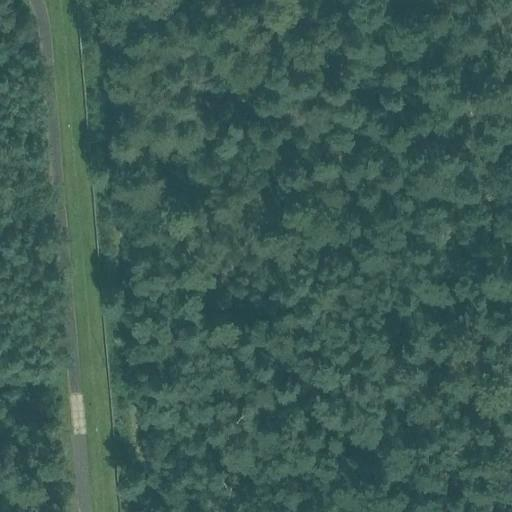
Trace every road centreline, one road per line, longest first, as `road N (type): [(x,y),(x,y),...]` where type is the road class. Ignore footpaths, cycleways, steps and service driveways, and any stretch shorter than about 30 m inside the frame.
road 1 (track): [(154,511),(119,86)]
road 2 (unknown): [(511,292),(452,0)]
